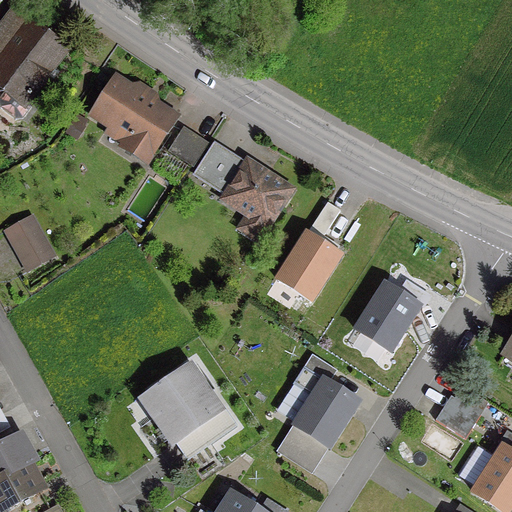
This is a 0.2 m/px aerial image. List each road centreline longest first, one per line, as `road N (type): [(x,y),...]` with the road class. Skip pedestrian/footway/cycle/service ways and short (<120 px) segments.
road 1 (residential): [(109,0),(305,127),(511,235)]
road 2 (residential): [(339,511),(511,238)]
road 3 (residential): [(0,316),(100,511)]
